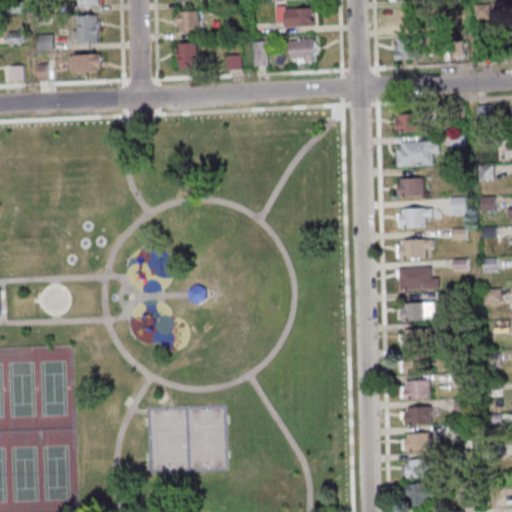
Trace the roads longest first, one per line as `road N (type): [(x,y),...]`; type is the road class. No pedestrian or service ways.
road 1 (residential): [(511,80),(0,104)]
road 2 (residential): [(369,511),(354,0)]
